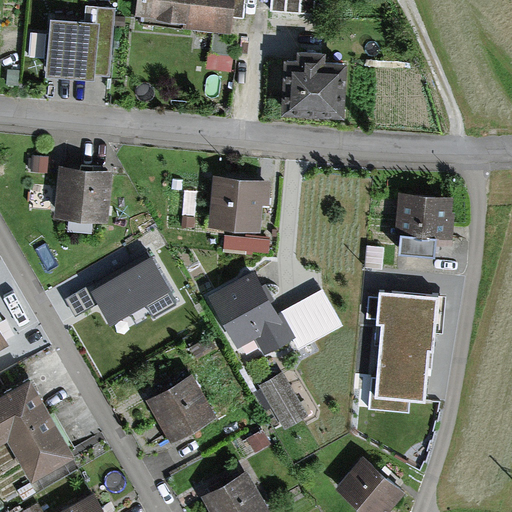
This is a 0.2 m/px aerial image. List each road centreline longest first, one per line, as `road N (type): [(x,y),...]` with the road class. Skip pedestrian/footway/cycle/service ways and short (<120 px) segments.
road 1 (residential): [(0,110),(326,143),(481,149)]
road 2 (residential): [(481,149),(458,383),(423,511)]
road 3 (residential): [(0,231),(159,511)]
